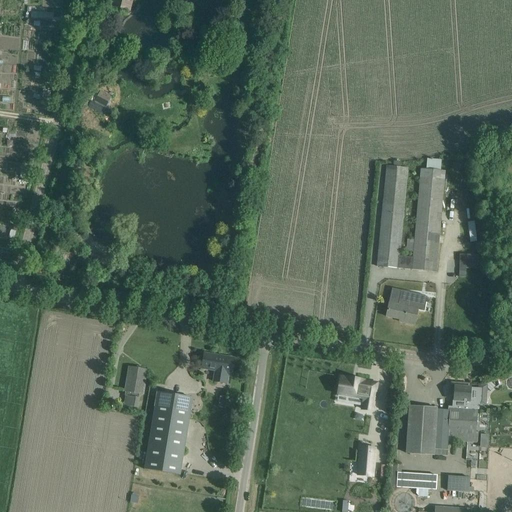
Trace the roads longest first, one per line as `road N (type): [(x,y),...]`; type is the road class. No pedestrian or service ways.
road 1 (unclassified): [(14,288),(86,0)]
road 2 (unclassified): [(269,336),(14,288)]
road 3 (unclassified): [(269,336),(457,362),(511,353)]
road 4 (unclassified): [(240,511),(269,336)]
